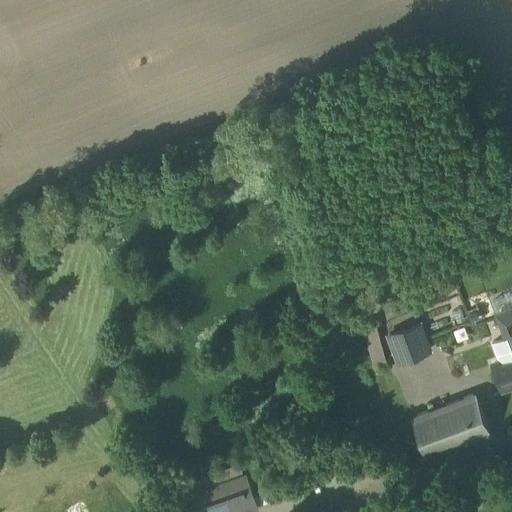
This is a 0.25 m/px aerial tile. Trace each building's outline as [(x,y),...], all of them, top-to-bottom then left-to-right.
[(372,318),(358,322),(369,363),(383,359),(372,318)] [(390,336),(400,362),(429,351),(419,325),(390,336)] [(494,365),(503,389),(511,385),(511,334),(508,335),(509,336),(493,342),(500,362),(494,365)] [(490,432),(476,394),(412,418),(426,455),(490,432)] [(187,508),(188,511),(240,511),(252,508),(236,463),(181,483),(189,508),(187,508)]
